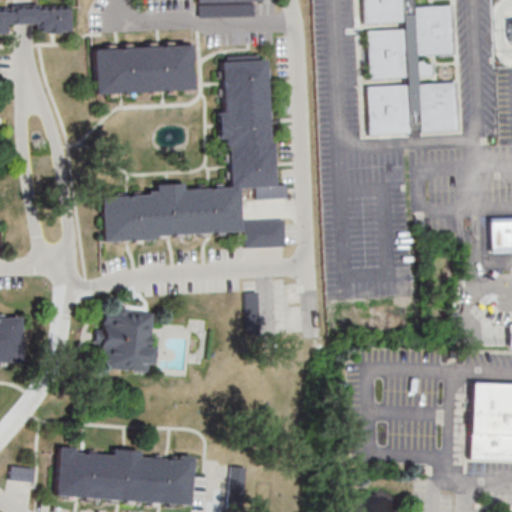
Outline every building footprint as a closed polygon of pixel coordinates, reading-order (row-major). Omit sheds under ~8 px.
[(71,7),(0,6),(0,34),(8,34),(8,23),(39,23),(39,33),(71,33),(71,7)] [(91,45),(92,93),(194,91),(193,44),(91,45)] [(102,241),(241,231),(238,188),(255,187),(256,199),(287,197),(286,183),(273,184),(264,54),(217,58),(221,110),(215,111),(217,138),(225,138),(228,185),(181,188),(180,182),(154,184),(154,192),(99,196),(102,241)] [(490,252),(511,251),(511,216),(489,217),(490,252)] [(245,219),(245,247),(286,247),(286,219),(245,219)] [(259,330),(259,291),(246,291),(246,330),(259,330)] [(152,371),(155,311),(105,308),(104,330),(99,329),(97,368),(152,371)] [(0,363),(21,364),(21,316),(0,316),(0,363)] [(467,381),(511,382),(511,462),(464,461),(467,381)] [(54,497),(188,504),(190,458),(138,455),(138,450),(110,448),(110,452),(57,449),(54,497)] [(35,467),(11,465),(10,480),(34,481),(35,467)] [(245,466),(229,466),(229,495),(245,495),(245,466)]
